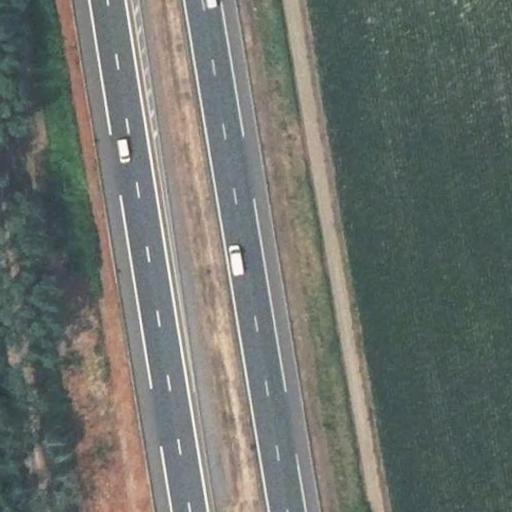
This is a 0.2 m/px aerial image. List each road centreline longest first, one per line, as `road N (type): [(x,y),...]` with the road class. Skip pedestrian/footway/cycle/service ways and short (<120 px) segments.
road 1 (track): [(291,0),(377,511)]
road 2 (motorway): [(289,511),(204,0)]
road 3 (motorway): [(107,0),(191,511)]
road 4 (track): [(0,226),(39,511)]
